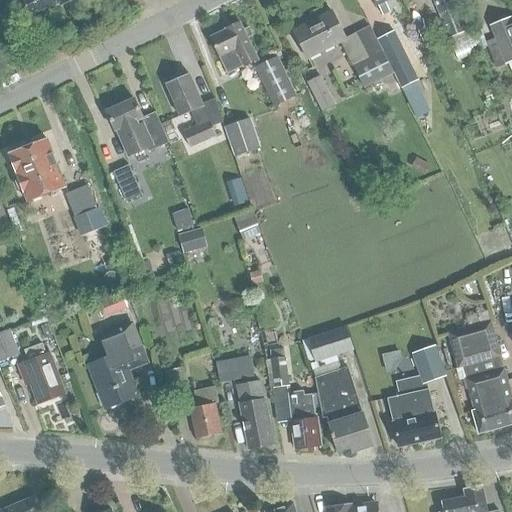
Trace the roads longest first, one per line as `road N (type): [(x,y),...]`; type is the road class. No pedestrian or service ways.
road 1 (tertiary): [(0,453),(151,469),(304,473),(442,473),(511,457)]
road 2 (unclassified): [(0,104),(214,0)]
